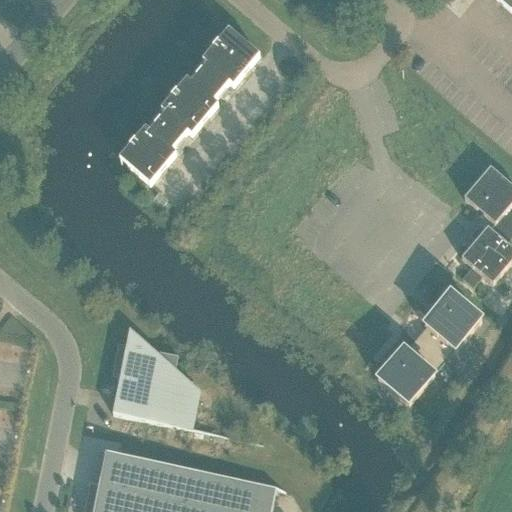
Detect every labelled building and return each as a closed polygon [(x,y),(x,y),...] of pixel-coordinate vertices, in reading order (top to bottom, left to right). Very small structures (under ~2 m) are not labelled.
[(511,0),(493,0),(511,15),(511,0)] [(229,88),(234,91),(260,60),(229,34),(203,65),(207,69),(191,87),(187,83),(161,114),(165,118),(150,136),(146,133),(120,163),(150,190),(176,159),(172,155),(188,137),(192,140),(218,110),(214,106),(229,88)] [(464,203),(494,228),(511,243),(511,241),(511,190),(490,172),(464,203)] [(511,265),(511,252),(508,249),(488,232),(462,263),(492,289),(511,265)] [(404,354),(398,360),(378,385),(408,411),(434,380),(433,379),(453,354),(455,356),(481,325),(450,299),(424,330),(426,331),(405,355),(404,354)] [(178,360),(118,347),(118,349),(112,377),(121,379),(113,417),(262,448),(263,447),(192,432),(200,393),(175,372),(178,360)] [(285,495),(286,493),(118,459),(111,491),(86,486),(86,487),(90,488),(84,511),(271,511),(276,493),(285,495)]
